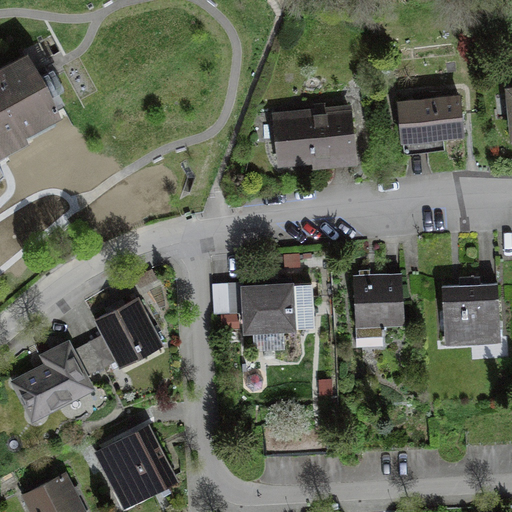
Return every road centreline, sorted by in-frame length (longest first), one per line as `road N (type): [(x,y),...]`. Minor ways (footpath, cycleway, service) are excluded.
road 1 (residential): [(195,228),(200,401),(205,461),(215,482),(230,492),(279,495),(511,485)]
road 2 (residential): [(195,228),(422,193),(511,190)]
road 3 (residential): [(0,334),(86,264),(124,245),(195,228)]
